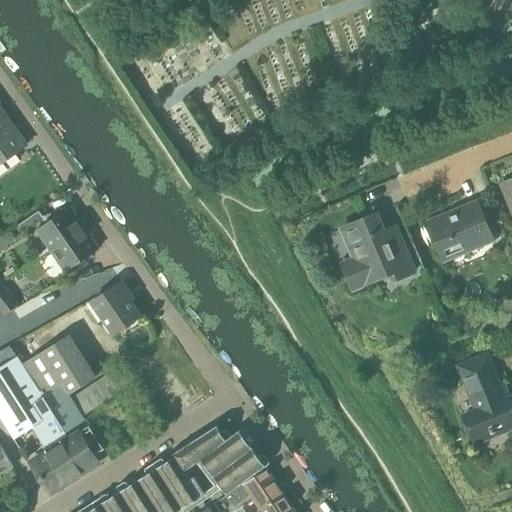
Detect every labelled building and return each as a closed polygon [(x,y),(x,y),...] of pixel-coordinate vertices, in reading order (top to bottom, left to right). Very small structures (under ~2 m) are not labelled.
[(0,108),(0,159),(2,162),(26,144),(0,108)] [(511,177),(501,183),(511,210),(511,177)] [(478,198),(427,219),(444,261),(496,240),(478,198)] [(71,207),(37,230),(51,251),(87,227),(80,216),(78,217),(71,207)] [(353,259),(342,264),(353,289),(390,274),(393,281),(418,271),(397,222),(387,227),(380,210),(340,226),(353,259)] [(87,227),(51,251),(65,271),(99,248),(92,238),(94,237),(87,227)] [(92,301),(114,334),(140,316),(125,294),(128,292),(121,281),(92,301)] [(2,282),(0,283),(0,308),(5,315),(19,304),(2,282)] [(70,333),(33,356),(54,389),(63,383),(69,392),(96,375),(70,333)] [(505,398),(487,353),(458,366),(476,410),(463,415),(475,443),(511,428),(511,402),(509,396),(505,398)] [(18,355),(0,366),(0,411),(16,437),(38,423),(54,413),(44,397),(18,355)] [(72,397),(84,415),(130,385),(118,367),(72,397)] [(63,385),(44,397),(54,413),(38,423),(51,444),(85,422),(63,385)] [(201,458),(226,438),(217,425),(184,446),(195,462),(201,458)] [(46,453),(32,462),(52,492),(100,462),(95,455),(104,449),(90,426),(62,443),(60,440),(45,450),(46,453)] [(201,458),(214,476),(252,447),(239,429),(226,438),(201,458)] [(0,475),(14,467),(0,444),(0,475)] [(228,494),(266,465),(252,447),(214,476),(228,494)] [(174,455),(83,511),(175,511),(206,493),(195,476),(189,479),(174,455)] [(285,493),(267,467),(227,496),(234,505),(251,494),(259,505),(261,509),(285,493)] [(297,511),(285,493),(261,509),(262,511),(297,511)]
